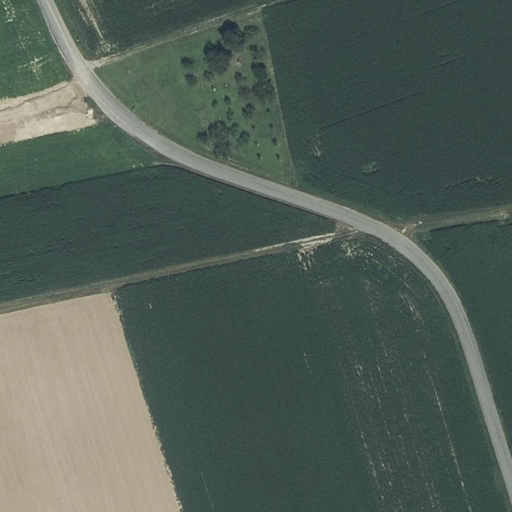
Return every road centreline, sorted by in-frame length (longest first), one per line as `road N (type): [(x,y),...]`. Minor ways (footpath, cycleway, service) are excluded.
road 1 (tertiary): [(511,483),(457,314),(425,267),(359,222),(151,141),(81,70),(47,0)]
road 2 (track): [(0,310),(362,229),(511,213)]
road 3 (track): [(288,0),(81,70)]
